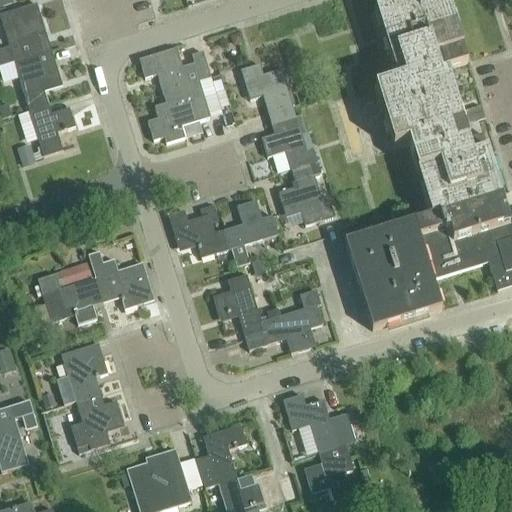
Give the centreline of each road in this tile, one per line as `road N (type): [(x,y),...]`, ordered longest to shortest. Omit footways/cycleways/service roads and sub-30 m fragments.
road 1 (residential): [(511,307),(209,393),(133,178)]
road 2 (residential): [(133,178),(101,70),(119,47),(277,0)]
road 3 (residential): [(133,178),(0,221)]
